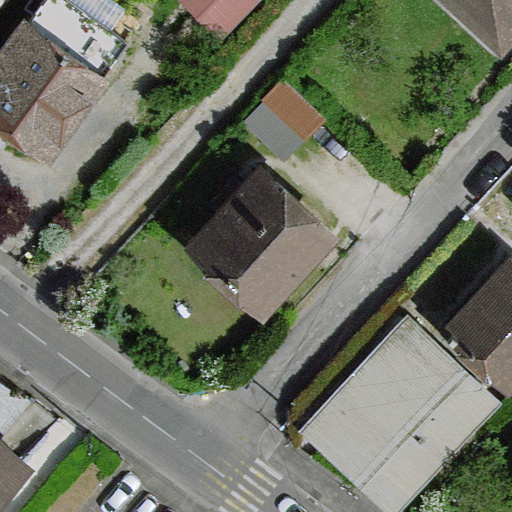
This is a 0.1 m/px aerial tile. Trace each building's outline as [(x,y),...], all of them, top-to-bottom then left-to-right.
[(72,0),(36,0),(0,50),(0,114),(45,147),(124,37),(72,0)] [(263,0),(204,0),(236,29),(263,0)] [(511,0),(451,0),(498,43),(511,26),(511,0)] [(281,74),(261,96),(263,98),(303,135),(324,114),(281,74)] [(283,157),(303,135),(263,98),(243,120),(283,157)] [(256,161),(186,236),(257,303),(327,228),(256,161)] [(511,261),(505,256),(450,318),(466,332),(460,339),(506,380),(511,373),(511,261)] [(407,319),(307,426),(390,504),(491,397),(407,319)] [(0,436),(0,486),(25,459),(10,446),(0,436)]
